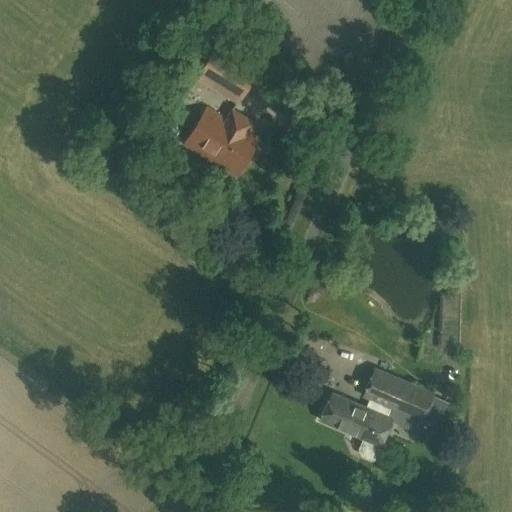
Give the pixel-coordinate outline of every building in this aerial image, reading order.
[(237,176),(260,139),(249,132),(255,122),(234,109),(238,102),(239,102),(260,69),(220,43),(199,77),(238,102),(227,118),(208,106),(185,142),(236,175),(237,176)] [(123,119),(105,144),(129,161),(146,137),(154,142),(167,123),(128,95),(114,113),(123,119)] [(365,397),(371,400),(393,409),(424,422),(436,394),(377,369),(365,397)] [(368,408),(333,393),(321,421),(364,440),(360,449),(363,457),(373,461),(380,458),(385,447),(381,445),(393,418),(389,417),(393,409),(371,400),(368,408)] [(436,395),(425,419),(445,428),(455,404),(436,395)]
